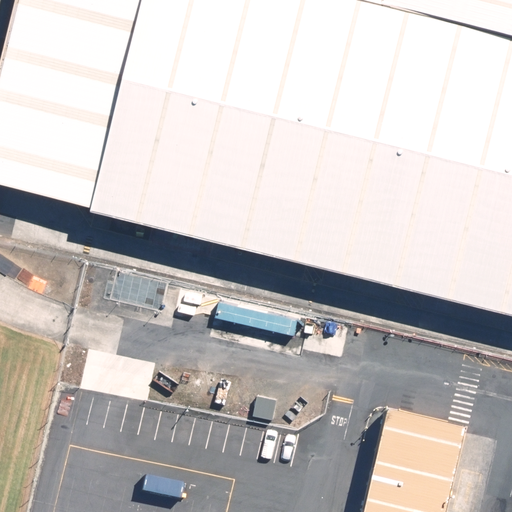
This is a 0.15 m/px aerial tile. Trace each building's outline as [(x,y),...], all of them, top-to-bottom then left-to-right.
[(0,181),(96,204),(144,0),(14,0),(0,62),(0,181)] [(144,0),(96,204),(511,309),(511,28),(397,0),(144,0)] [(511,0),(397,0),(511,28),(511,0)] [(281,417),(281,395),(256,395),(256,417),(281,417)] [(219,437),(223,409),(151,400),(149,418),(158,419),(157,427),(164,428),(163,439),(174,440),(173,446),(188,448),(189,440),(197,441),(197,434),(219,437)] [(358,511),(439,511),(457,431),(381,414),(358,511)]
